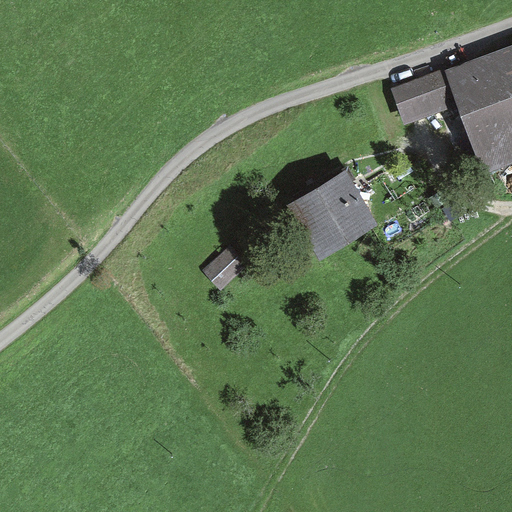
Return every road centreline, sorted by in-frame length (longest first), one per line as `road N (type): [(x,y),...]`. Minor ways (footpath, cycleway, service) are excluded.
road 1 (track): [(0,344),(95,259),(195,148),(279,102),(511,26)]
road 2 (track): [(255,511),(368,334),(511,211)]
